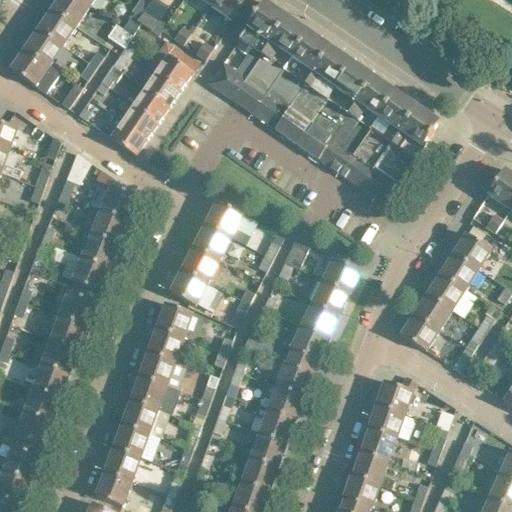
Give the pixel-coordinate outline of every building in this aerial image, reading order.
[(78,0),(60,0),(53,12),(77,28),(90,8),(78,0)] [(78,0),(90,8),(95,0),(78,0)] [(216,0),(211,8),(233,23),(249,0),(216,0)] [(124,31),(134,38),(142,27),(136,23),(143,12),(147,6),(140,1),(131,14),(135,16),(124,31)] [(231,101),(242,84),(286,19),(265,4),(259,14),(240,42),(252,50),(236,73),(224,65),(209,86),(231,101)] [(53,12),(39,32),(63,48),(77,28),(53,12)] [(158,23),(143,12),(136,23),(142,27),(151,33),(158,23)] [(308,34),(286,19),(242,84),(264,99),(308,34)] [(117,26),(108,39),(125,51),(130,44),(134,38),(124,31),(117,26)] [(175,42),(184,48),(192,35),(183,29),(175,42)] [(39,32),(25,52),(49,68),(63,48),(39,32)] [(330,49),(308,34),(264,99),(286,114),(330,49)] [(125,52),(132,57),(137,49),(130,44),(125,51),(125,52)] [(206,63),(214,51),(205,45),(197,57),(206,63)] [(175,48),(157,74),(182,91),(194,74),(202,68),(203,67),(175,48)] [(308,129),(345,73),(352,64),(330,49),(286,114),(308,129)] [(61,76),(49,68),(25,52),(12,72),(47,96),(61,76)] [(126,64),(127,63),(132,57),(125,52),(119,59),(125,64),(126,64)] [(89,66),(97,71),(105,59),(98,54),(89,66)] [(119,59),(113,68),(119,72),(125,64),(119,59)] [(329,143),(367,88),(373,78),(352,64),(345,73),(308,129),(329,143)] [(81,79),(88,84),(97,71),(89,66),(81,79)] [(113,68),(102,85),(109,90),(114,82),(116,84),(123,75),(119,72),(113,68)] [(157,74),(146,91),(171,108),(182,91),(157,74)] [(351,158),(395,93),(373,78),(367,88),(329,143),(351,158)] [(232,102),(252,116),(264,99),(242,84),(231,101),(232,102)] [(109,90),(102,85),(96,93),(103,98),(109,90)] [(76,86),(62,106),(69,111),(83,91),(76,86)] [(171,108),(146,91),(134,107),(159,124),(171,108)] [(416,108),(395,93),(351,158),(372,173),(416,108)] [(286,114),(264,99),(252,116),(274,131),(286,114)] [(159,124),(134,107),(127,118),(123,124),(148,141),(159,124)] [(416,108),(372,173),(360,190),(385,207),(441,125),(416,108)] [(84,110),(79,118),(86,123),(92,115),(84,110)] [(274,131),(296,146),(308,129),(286,114),(274,131)] [(0,124),(0,150),(9,153),(17,130),(8,127),(0,124)] [(137,158),(148,141),(123,124),(112,140),(137,158)] [(329,143),(308,129),(296,146),(318,161),(329,143)] [(52,139),(45,158),(55,162),(61,145),(52,139)] [(351,158),(329,143),(318,161),(339,176),(351,158)] [(0,176),(19,183),(23,172),(20,171),(24,159),(9,153),(0,150),(0,176)] [(80,187),(92,166),(78,156),(76,158),(61,195),(70,199),(76,185),(80,187)] [(339,176),(360,190),(372,173),(351,158),(339,176)] [(35,189),(45,192),(53,169),(44,166),(35,189)] [(511,175),(504,171),(488,197),(510,211),(511,208),(511,175)] [(91,207),(128,222),(138,198),(113,188),(112,188),(110,194),(98,190),(91,207)] [(31,202),(40,205),(45,192),(35,189),(31,202)] [(65,211),(70,199),(61,195),(56,207),(65,211)] [(218,203),(207,226),(231,239),(243,216),(218,203)] [(119,246),(127,225),(128,222),(91,207),(90,208),(102,213),(93,236),(119,246)] [(486,229),(496,235),(497,232),(503,222),(494,216),(486,229)] [(24,223),(19,237),(27,240),(32,226),(24,223)] [(207,226),(195,249),(219,262),(231,239),(207,226)] [(57,231),(48,227),(42,243),(51,247),(65,252),(68,243),(55,238),(57,231)] [(83,260),(109,270),(119,246),(93,236),(83,260)] [(468,236),(467,236),(454,256),(479,272),(492,251),(468,236)] [(22,254),(27,240),(19,237),(14,251),(22,254)] [(46,260),(51,247),(42,243),(37,256),(46,260)] [(300,272),(310,250),(295,243),(285,265),(294,269),(299,272),(300,272)] [(274,261),(280,248),(272,244),(265,257),(274,261)] [(195,249),(183,272),(208,285),(219,262),(195,249)] [(479,272),(454,256),(441,277),(465,292),(479,272)] [(274,261),(265,257),(259,270),(267,274),(274,261)] [(324,284),(349,296),(350,296),(361,273),(325,257),(318,271),(328,276),(324,284)] [(99,294),(109,270),(83,260),(73,283),(99,294)] [(287,282),(294,269),(285,265),(279,278),(287,282)] [(6,271),(1,285),(10,288),(15,275),(6,271)] [(50,279),(30,271),(19,303),(28,307),(33,292),(44,296),(50,279)] [(183,272),(171,295),(173,296),(189,304),(196,308),(197,306),(213,315),(224,295),(207,287),(208,285),(183,272)] [(465,292),(441,277),(428,297),(452,313),(465,292)] [(312,308),(338,320),(349,296),(324,284),(312,308)] [(1,285),(0,288),(0,310),(2,311),(6,300),(10,288),(1,285)] [(511,293),(506,290),(497,303),(504,308),(511,296),(511,293)] [(246,291),(241,301),(251,306),(256,295),(246,291)] [(59,318),(87,328),(96,303),(68,294),(59,318)] [(277,301),(269,297),(262,310),(270,314),(277,301)] [(452,313),(428,297),(415,317),(439,333),(452,313)] [(241,301),(234,316),(243,320),(251,306),(241,301)] [(24,318),(28,307),(19,303),(15,315),(24,318)] [(167,306),(158,330),(185,340),(193,315),(167,306)] [(302,329),(329,342),(329,341),(328,341),(338,320),(312,308),(302,329)] [(270,314),(262,310),(255,325),(263,329),(270,314)] [(480,330),(487,334),(496,321),(488,316),(480,330)] [(439,333),(415,317),(402,338),(426,353),(427,353),(439,333)] [(78,352),(87,328),(59,318),(51,342),(78,352)] [(30,335),(10,327),(1,351),(10,355),(22,359),(30,335)] [(317,363),(318,364),(329,342),(302,329),(292,351),(288,358),(315,369),(317,363)] [(158,330),(149,354),(176,364),(185,340),(158,330)] [(471,343),(478,348),(487,334),(480,330),(471,343)] [(276,341),(252,331),(247,340),(272,350),(276,341)] [(223,338),(218,352),(229,355),(234,342),(223,338)] [(272,350),(247,340),(242,350),(267,359),(272,350)] [(492,348),(500,353),(505,345),(497,341),(492,348)] [(42,366),(69,376),(78,352),(51,342),(42,366)] [(487,356),(494,361),(500,353),(492,348),(487,356)] [(0,366),(6,368),(10,355),(1,351),(0,355),(0,366)] [(214,366),(224,369),(229,355),(218,352),(214,366)] [(149,354),(141,378),(167,388),(179,392),(187,368),(176,364),(149,354)] [(453,371),(461,375),(471,359),(463,355),(454,370),(453,371)] [(277,388),(305,399),(314,375),(312,375),(315,369),(288,358),(285,365),(273,361),(269,371),(281,376),(277,388)] [(247,364),(238,361),(234,373),(242,376),(247,364)] [(61,400),(69,376),(42,366),(33,390),(61,400)] [(230,385),(225,396),(234,399),(242,376),(234,373),(230,385)] [(478,386),(483,379),(476,374),(471,382),(478,386)] [(210,376),(201,400),(211,404),(220,380),(210,376)] [(141,378),(132,402),(170,416),(173,417),(182,393),(179,392),(167,388),(141,378)] [(386,383),(377,407),(405,417),(409,406),(411,405),(414,398),(412,397),(413,393),(418,386),(407,379),(401,389),(386,383)] [(305,399),(277,388),(264,384),(260,394),(273,398),(268,412),(295,421),(297,422),(305,399)] [(24,414),(52,424),(61,400),(33,390),(24,414)] [(196,414),(205,417),(211,404),(201,400),(196,414)] [(127,415),(123,427),(150,436),(161,440),(170,416),(132,402),(127,415)] [(230,410),(221,407),(217,420),(225,423),(230,410)] [(377,407),(369,430),(371,430),(370,431),(397,440),(397,439),(407,442),(413,425),(410,421),(404,418),(405,417),(377,407)] [(295,421),(268,412),(258,408),(254,416),(265,420),(260,436),(287,445),(295,421)] [(43,448),(52,424),(24,414),(16,438),(43,448)] [(225,423),(217,420),(212,433),(221,436),(225,423)] [(123,427),(114,451),(141,460),(153,464),(161,440),(150,436),(123,427)] [(370,431),(362,455),(388,464),(397,440),(370,431)] [(189,435),(184,448),(193,452),(198,438),(189,435)] [(278,469),(287,445),(260,436),(258,440),(251,459),(278,469)] [(438,438),(432,453),(440,456),(446,441),(445,440),(438,438)] [(459,457),(467,461),(473,447),(465,444),(459,457)] [(5,473),(31,483),(40,458),(14,448),(5,473)] [(184,448),(180,460),(188,463),(193,452),(184,448)] [(114,451),(106,475),(133,484),(141,460),(114,451)] [(511,452),(501,476),(511,481),(511,452)] [(440,456),(432,453),(428,465),(436,468),(440,456)] [(213,457),(204,454),(199,468),(208,471),(213,457)] [(352,478),(380,487),(391,492),(394,482),(383,477),(388,464),(362,455),(354,477),(353,477),(352,478)] [(461,475),(467,461),(459,457),(453,471),(461,475)] [(269,493),(278,469),(251,459),(242,484),(269,493)] [(199,495),(208,471),(199,468),(191,492),(199,495)] [(0,485),(0,498),(22,507),(31,483),(5,473),(0,485)] [(452,474),(449,481),(457,485),(460,478),(452,474)] [(106,475),(97,499),(99,499),(123,508),(124,508),(133,484),(106,475)] [(491,500),(511,509),(511,481),(501,476),(491,500)] [(345,501),(345,502),(343,507),(357,511),(367,511),(369,509),(371,510),(380,487),(352,478),(344,501),(345,501)] [(171,482),(166,496),(174,500),(180,485),(171,482)] [(245,511),(262,511),(269,493),(242,484),(234,508),(245,511)] [(419,486),(414,500),(424,503),(429,489),(419,486)] [(444,490),(438,504),(447,508),(453,494),(444,490)] [(160,511),(163,511),(169,511),(174,500),(166,496),(160,511)] [(0,511),(20,511),(22,507),(0,498),(0,511)] [(414,500),(409,511),(420,511),(424,503),(414,500)] [(485,511),(511,511),(511,509),(491,500),(485,511)] [(187,502),(183,511),(193,511),(196,505),(187,502)]
